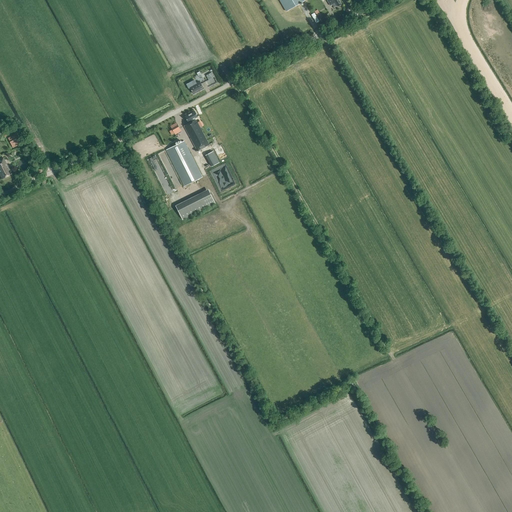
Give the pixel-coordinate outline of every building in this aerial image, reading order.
[(279,0),(286,12),(299,4),(305,1),(304,0),(279,0)] [(316,23),(319,21),(314,13),(311,15),(316,23)] [(194,80),(186,84),(189,89),(190,88),(191,90),(191,91),(192,91),(193,94),(203,89),(199,82),(196,83),(194,80)] [(197,123),(195,118),(198,117),(195,112),(185,117),(189,123),(184,126),(198,151),(210,144),(197,122),(197,123)] [(176,122),(170,126),(175,135),(181,131),(176,122)] [(22,144),(16,134),(8,138),(13,148),(22,144)] [(185,186),(203,177),(184,141),(167,150),(185,186)] [(211,167),(219,162),(213,151),(205,156),(211,167)] [(0,174),(2,179),(11,174),(3,158),(0,159),(0,174)] [(212,171),(220,187),(226,184),(227,187),(234,183),(230,176),(229,177),(223,165),(212,171)] [(183,218),(217,204),(211,189),(177,203),(183,218)]
